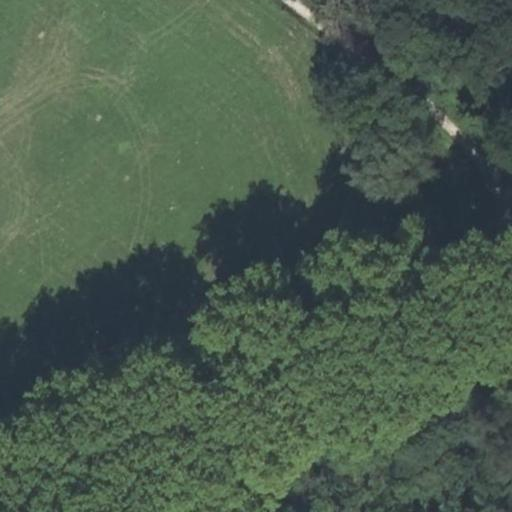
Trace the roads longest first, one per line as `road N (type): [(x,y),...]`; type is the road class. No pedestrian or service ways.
road 1 (track): [(33,511),(511,238)]
road 2 (track): [(511,192),(450,128),(289,0)]
